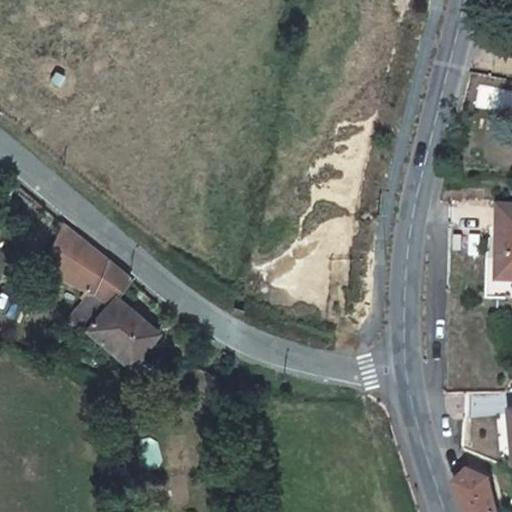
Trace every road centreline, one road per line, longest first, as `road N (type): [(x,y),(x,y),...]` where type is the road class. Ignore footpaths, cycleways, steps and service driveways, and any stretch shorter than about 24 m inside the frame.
road 1 (unclassified): [(403,374),(366,374),(260,346),(211,321),(0,146)]
road 2 (tertiary): [(466,0),(402,294),(403,374)]
road 3 (tertiary): [(403,374),(441,511)]
